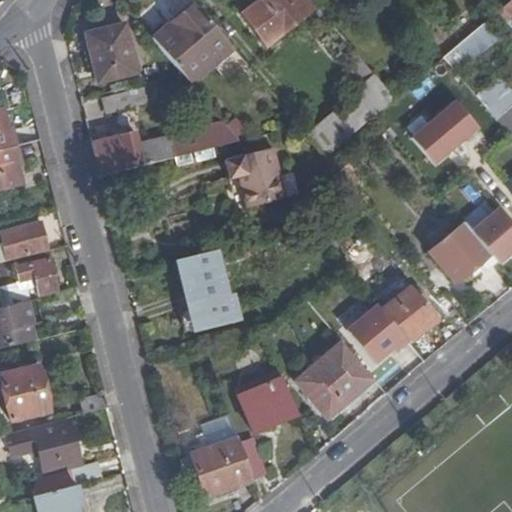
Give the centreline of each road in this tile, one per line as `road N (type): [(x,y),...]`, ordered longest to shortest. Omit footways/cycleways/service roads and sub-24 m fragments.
road 1 (residential): [(164,511),(28,9)]
road 2 (residential): [(294,511),(511,322)]
